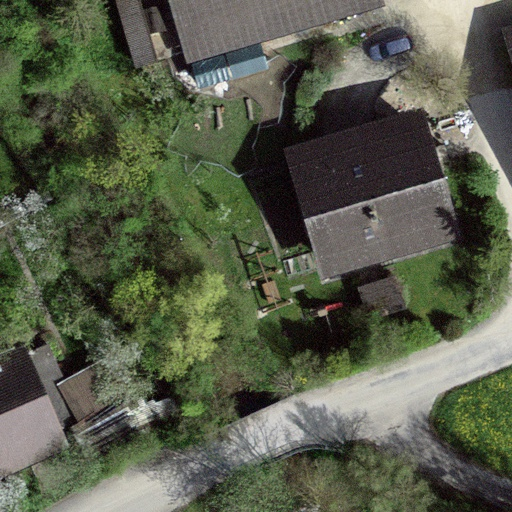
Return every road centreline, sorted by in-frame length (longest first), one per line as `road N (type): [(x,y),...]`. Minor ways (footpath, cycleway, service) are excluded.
road 1 (residential): [(104,511),(220,450),(511,344)]
road 2 (track): [(375,395),(406,445),(511,492)]
road 3 (unknown): [(511,114),(473,0)]
